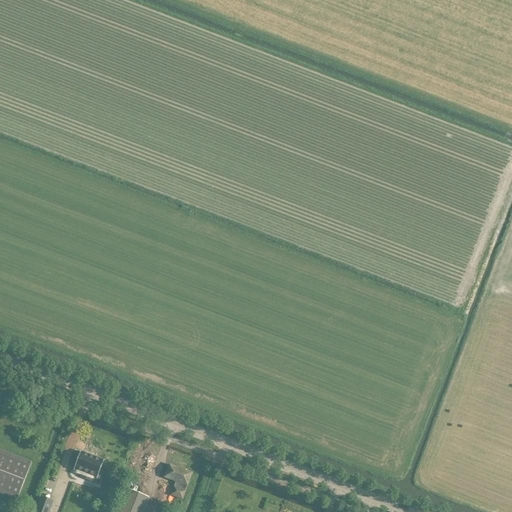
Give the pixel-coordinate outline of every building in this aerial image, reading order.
[(0,494),(17,501),(32,463),(0,450),(0,494)] [(80,451),(73,470),(74,470),(74,469),(87,474),(85,479),(99,484),(104,471),(100,470),(104,460),(103,460),(103,461),(81,452),(81,451),(80,451)] [(142,472),(150,476),(156,461),(147,458),(142,472)] [(188,492),(195,475),(169,465),(162,482),(188,492)] [(142,511),(147,498),(127,490),(118,511),(142,511)] [(109,496),(104,493),(100,503),(105,505),(109,496)] [(36,511),(49,511),(53,502),(41,498),(36,511)]
